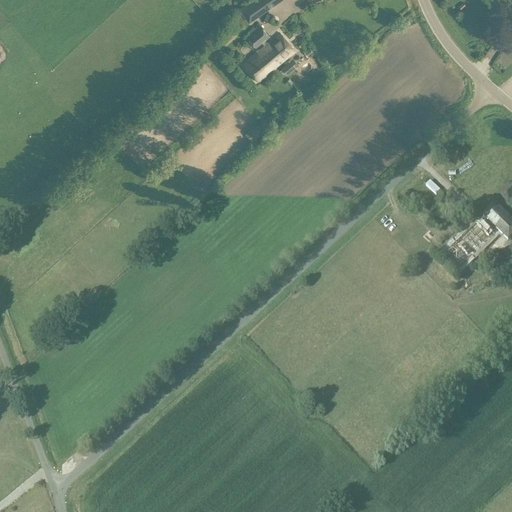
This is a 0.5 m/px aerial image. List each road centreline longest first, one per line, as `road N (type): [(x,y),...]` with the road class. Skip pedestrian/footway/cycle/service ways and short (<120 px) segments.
road 1 (unclassified): [(56,495),(490,89)]
road 2 (unclassified): [(56,495),(0,339)]
